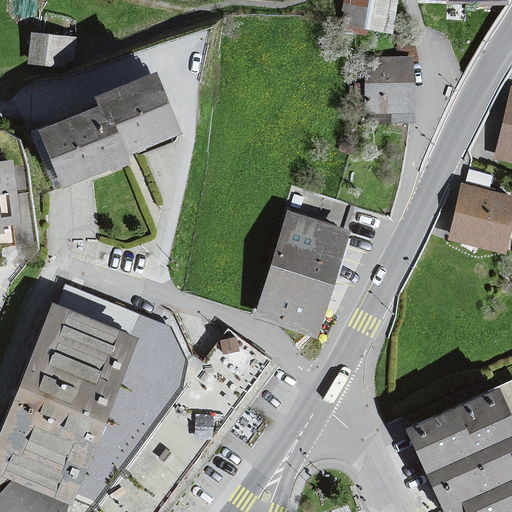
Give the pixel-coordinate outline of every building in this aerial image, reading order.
[(349,23),(387,29),(391,0),(345,0),(344,10),(351,11),(349,23)] [(76,42),(32,35),(28,68),(72,76),(76,42)] [(368,120),(411,119),(409,58),(366,60),(368,120)] [(159,73),(101,96),(104,103),(126,157),(183,134),(159,73)] [(511,95),(498,159),(511,162),(511,95)] [(104,103),(37,129),(61,190),(128,163),(126,157),(104,103)] [(0,234),(8,233),(7,226),(24,228),(16,161),(2,163),(1,157),(0,157),(0,234)] [(511,237),(511,195),(462,186),(451,238),(508,252),(511,237)] [(345,227),(287,210),(256,312),(313,329),(345,227)] [(65,285),(53,306),(141,341),(67,493),(0,466),(0,511),(157,511),(273,358),(227,328),(202,362),(181,345),(169,324),(65,285)] [(141,341),(53,306),(0,441),(0,466),(67,493),(141,341)] [(511,511),(511,408),(503,388),(409,427),(426,475),(430,474),(447,511),(459,511),(466,510),(466,511),(511,511)]
